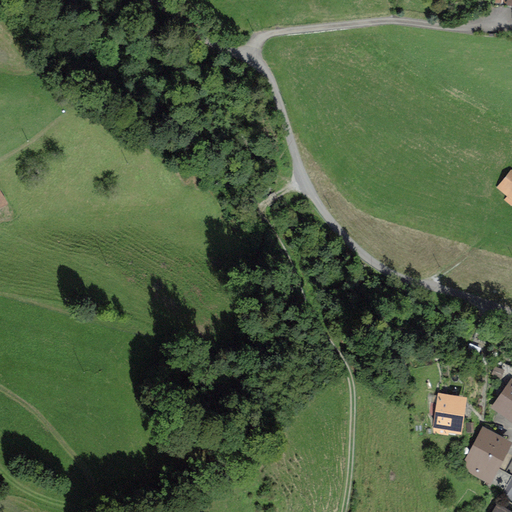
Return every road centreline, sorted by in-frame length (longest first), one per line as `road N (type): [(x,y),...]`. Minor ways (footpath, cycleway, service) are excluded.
road 1 (unclassified): [(149,0),(205,40),(262,62),(298,166),(361,252),(387,272),(511,310)]
road 2 (track): [(307,181),(262,209),(353,384),(344,511)]
